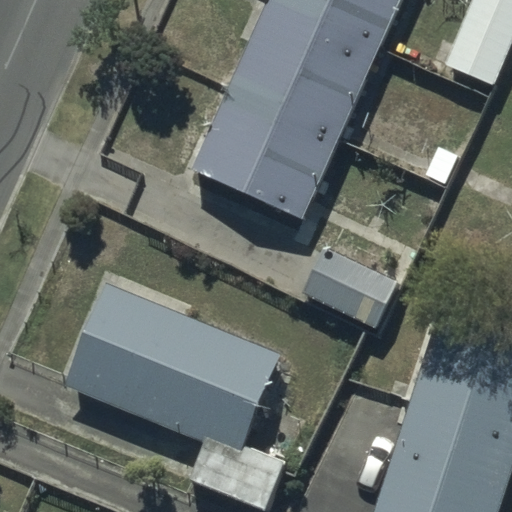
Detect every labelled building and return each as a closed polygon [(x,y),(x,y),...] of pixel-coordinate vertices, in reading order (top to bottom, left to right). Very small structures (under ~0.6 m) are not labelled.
[(264,0),(194,159),(304,208),(397,0),(264,0)] [(511,0),(469,0),(446,55),(494,75),(511,31),(511,0)] [(403,266),(329,236),(307,291),(380,321),(403,266)] [(190,483),(259,511),(265,511),(286,465),(243,447),(280,359),(108,287),(65,388),(205,447),(190,483)] [(373,511),(495,511),(511,465),(511,319),(448,298),(373,511)]
